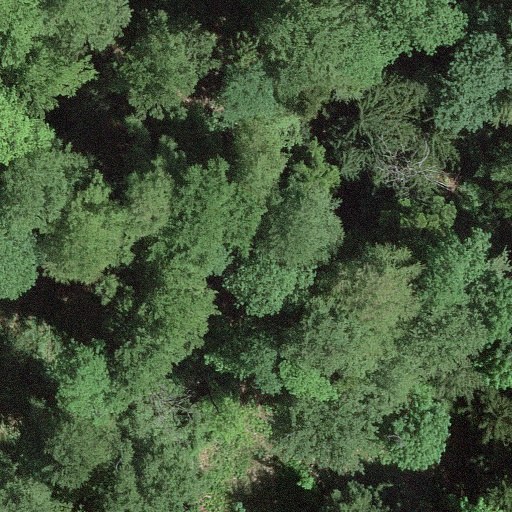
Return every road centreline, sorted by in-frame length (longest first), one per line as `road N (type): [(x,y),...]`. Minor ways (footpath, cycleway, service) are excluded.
road 1 (track): [(511,28),(487,121),(348,355),(286,484)]
road 2 (track): [(286,484),(236,276),(231,193),(191,0)]
